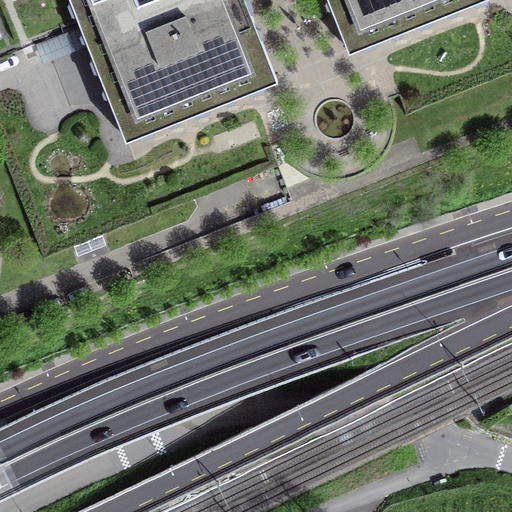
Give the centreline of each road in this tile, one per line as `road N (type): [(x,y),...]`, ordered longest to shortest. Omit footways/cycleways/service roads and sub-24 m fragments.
road 1 (motorway): [(0,479),(186,397),(511,281)]
road 2 (motorway): [(511,254),(173,372),(0,449)]
road 3 (primary): [(511,219),(179,335),(0,414)]
road 4 (residential): [(6,511),(194,431),(277,414),(378,419),(463,449)]
road 5 (primary): [(106,511),(511,318)]
road 6 (residential): [(332,511),(463,449)]
